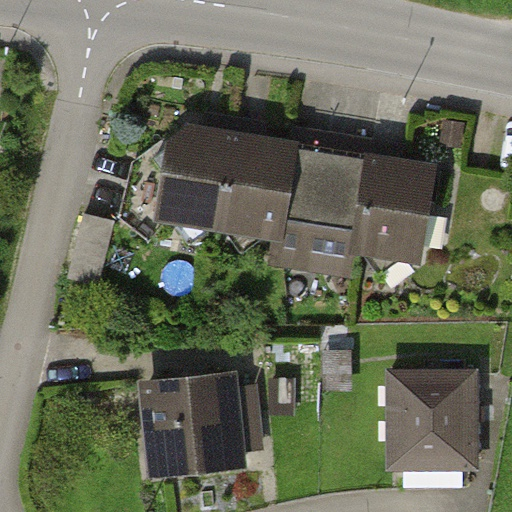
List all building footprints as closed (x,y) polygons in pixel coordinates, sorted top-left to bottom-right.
[(226,238),(241,144),(160,132),(146,226),(226,238)] [(307,250),(321,156),(241,144),(226,238),(307,250)] [(387,262),(402,168),(321,156),(307,250),(387,262)] [(468,274),(482,180),(402,168),(387,262),(468,274)] [(130,233),(82,222),(66,286),(114,298),(130,233)] [(491,370),(395,375),(401,485),(497,480),(491,370)] [(273,381),(170,390),(178,486),(281,478),(273,381)]
